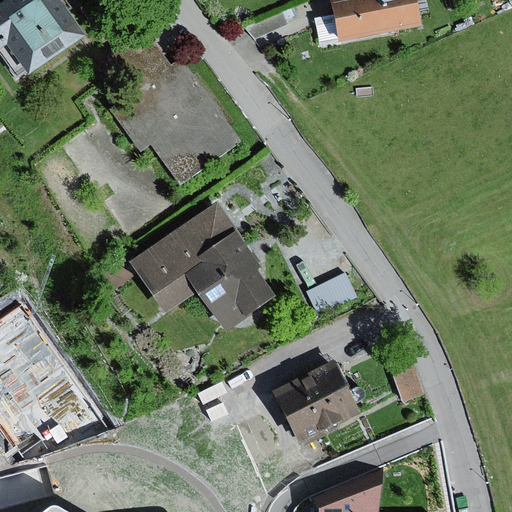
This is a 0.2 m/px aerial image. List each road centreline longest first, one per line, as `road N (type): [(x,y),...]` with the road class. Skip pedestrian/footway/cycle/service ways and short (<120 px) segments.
road 1 (residential): [(476,511),(408,308),(177,0)]
road 2 (unknown): [(293,462),(301,451),(269,389),(274,372),(404,302)]
